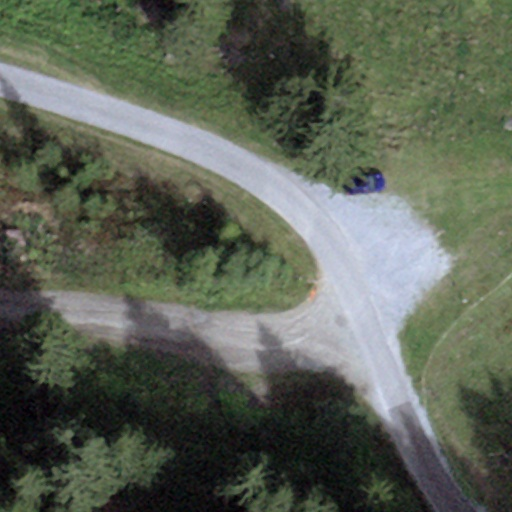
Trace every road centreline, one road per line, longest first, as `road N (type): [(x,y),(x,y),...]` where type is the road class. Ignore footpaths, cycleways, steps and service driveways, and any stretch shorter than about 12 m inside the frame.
road 1 (unclassified): [(0,91),(167,142),(256,179),(308,213),(345,262),(391,375),(415,473),(437,511)]
road 2 (track): [(365,310),(288,348),(0,313)]
